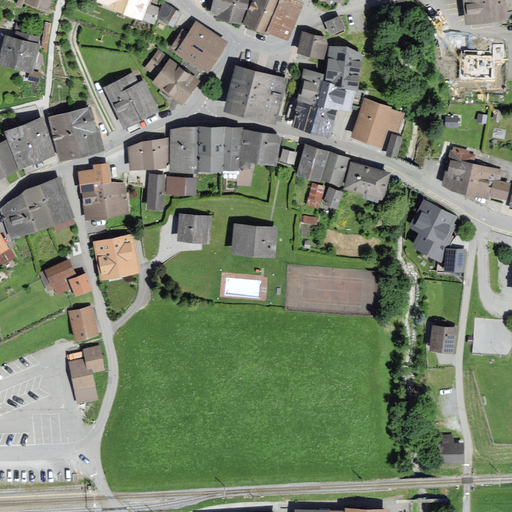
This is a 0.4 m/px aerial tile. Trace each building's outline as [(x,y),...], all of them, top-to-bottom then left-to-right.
[(51,0),(26,0),(26,2),(48,10),(51,0)] [(154,0),(105,0),(104,6),(147,22),(154,0)] [(251,0),(209,0),(208,7),(244,20),(251,0)] [(279,0),(251,0),(242,28),(267,36),(279,0)] [(511,0),(463,0),(463,19),(511,19),(511,0)] [(165,3),(159,14),(166,18),(172,7),(165,3)] [(342,16),(329,20),(333,31),(346,26),(342,16)] [(230,44),(195,19),(174,48),(208,73),(230,44)] [(15,39),(6,37),(0,59),(0,62),(31,71),(39,45),(36,45),(38,38),(17,32),(15,39)] [(327,36),(307,32),(303,51),(324,55),(327,36)] [(317,72),(302,67),(287,123),(334,136),(341,107),(354,111),(362,80),(369,54),(334,44),(326,74),(317,72)] [(485,51),(454,48),(452,71),(482,74),(485,51)] [(203,81),(169,58),(155,49),(141,70),(154,79),(150,85),(185,108),(203,81)] [(293,80),(243,65),(229,107),(280,123),(293,80)] [(137,81),(133,73),(106,86),(125,126),(159,110),(144,77),(137,81)] [(407,113),(366,99),(353,137),(384,148),(390,131),(399,134),(407,113)] [(105,140),(94,103),(51,116),(62,153),(105,140)] [(57,154),(42,117),(7,130),(22,168),(57,154)] [(198,129),(172,130),(171,172),(197,172),(198,129)] [(243,131),(198,129),(197,172),(241,170),(242,162),(243,131)] [(274,166),(280,138),(243,131),(242,162),(274,166)] [(9,140),(0,144),(0,180),(22,172),(9,140)] [(166,140),(130,149),(132,169),(167,167),(166,140)] [(294,162),(297,149),(283,146),(280,158),(294,162)] [(352,161),(306,146),(297,176),(342,191),(343,188),(352,161)] [(497,170),(448,157),(442,184),(505,200),(510,202),(508,210),(511,211),(511,188),(494,183),(497,170)] [(394,176),(352,161),(343,188),(384,203),(391,183),(394,176)] [(109,162),(80,166),(88,220),(132,214),(126,178),(112,180),(109,162)] [(148,171),(147,204),(164,205),(165,172),(148,171)] [(196,192),(197,174),(167,173),(166,191),(196,192)] [(75,218),(60,176),(34,187),(25,193),(0,210),(0,211),(10,240),(75,218)] [(342,194),(331,189),(326,204),(336,209),(342,194)] [(457,219),(424,201),(410,227),(422,234),(415,247),(440,261),(448,246),(443,244),(457,219)] [(214,215),(179,211),(176,241),(211,245),(214,215)] [(276,259),(279,228),(235,224),(232,254),(276,259)] [(1,229),(0,229),(0,257),(2,262),(15,255),(1,229)] [(133,234),(93,244),(103,284),(144,274),(133,234)] [(78,275),(71,259),(47,270),(60,297),(73,291),(77,300),(93,292),(84,272),(78,275)] [(92,305),(68,312),(77,344),(101,338),(92,305)] [(458,323),(434,321),(431,347),(455,350),(458,323)] [(104,370),(100,345),(81,348),(82,355),(67,358),(73,395),(96,391),(93,372),(104,370)] [(452,433),(440,433),(441,460),(464,459),(464,438),(452,439),(452,433)]
